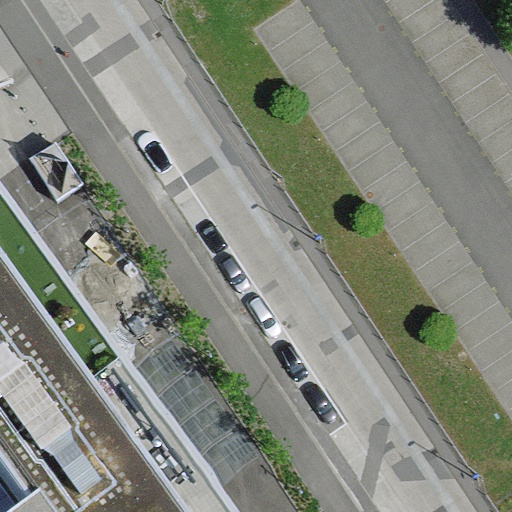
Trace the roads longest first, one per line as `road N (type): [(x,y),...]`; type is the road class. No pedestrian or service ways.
road 1 (tertiary): [(97,0),(437,511)]
road 2 (unknown): [(511,231),(359,0)]
